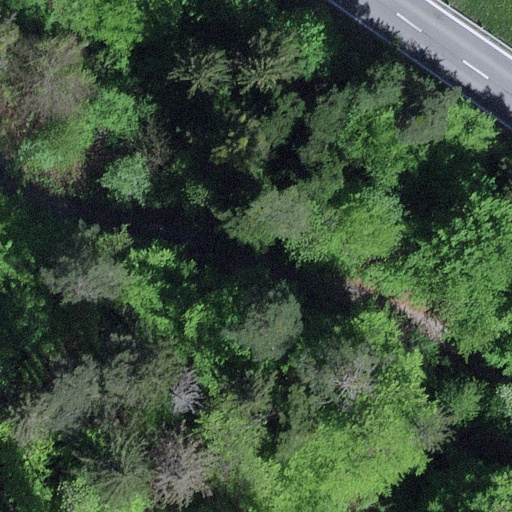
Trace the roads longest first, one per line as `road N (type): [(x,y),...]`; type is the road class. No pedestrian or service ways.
road 1 (track): [(489,511),(446,429),(406,392),(67,213)]
road 2 (track): [(511,378),(404,313),(290,270),(67,213)]
road 3 (primary): [(511,95),(375,0)]
